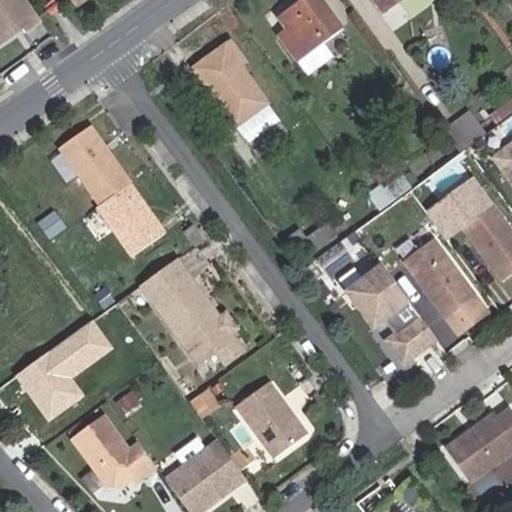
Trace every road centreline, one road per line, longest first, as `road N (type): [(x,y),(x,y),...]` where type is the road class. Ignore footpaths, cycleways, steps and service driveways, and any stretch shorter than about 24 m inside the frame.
road 1 (residential): [(367,424),(365,398),(106,49)]
road 2 (residential): [(367,424),(404,418),(511,339)]
road 3 (tertiary): [(0,124),(106,49)]
road 4 (residential): [(284,511),(361,455),(367,424)]
